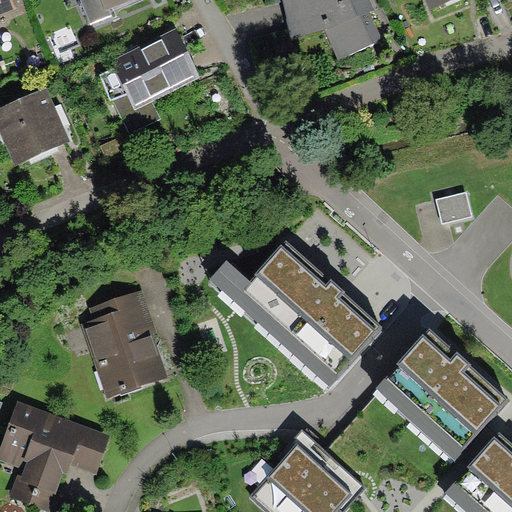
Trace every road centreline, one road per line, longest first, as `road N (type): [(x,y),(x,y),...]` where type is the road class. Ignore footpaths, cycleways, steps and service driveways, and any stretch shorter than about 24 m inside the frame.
road 1 (residential): [(442,292),(332,408),(196,426),(162,450),(120,511)]
road 2 (residential): [(442,292),(330,190),(276,124),(206,0)]
